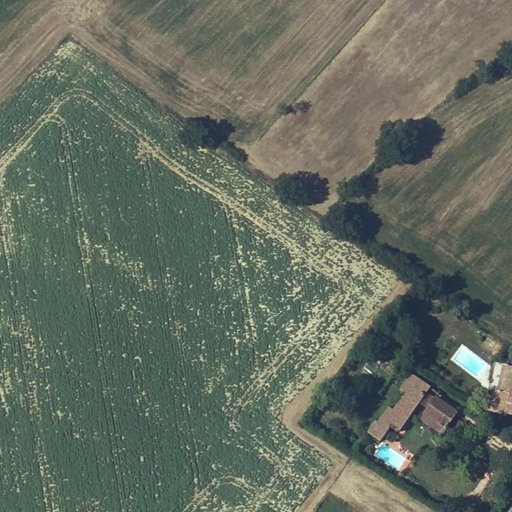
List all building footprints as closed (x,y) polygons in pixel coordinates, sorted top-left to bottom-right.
[(496,415),(511,419),(511,371),(504,395),(502,394),(496,415)] [(407,397),(419,381),(415,379),(404,394),(407,397)] [(407,397),(388,424),(401,433),(420,406),(430,412),(450,427),(459,415),(429,394),(431,390),(419,381),(407,397)] [(444,436),(450,427),(430,412),(423,421),(444,436)] [(404,474),(412,480),(422,465),(414,460),(404,474)]
